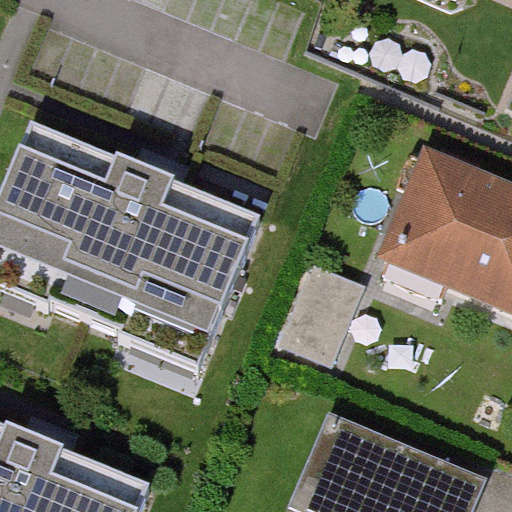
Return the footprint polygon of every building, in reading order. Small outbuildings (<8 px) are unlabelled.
[(268,235),(42,141),(0,241),(0,288),(209,376),(268,235)] [(511,198),(435,167),(393,269),(511,317),(511,198)] [(303,364),(345,363),(343,270),(301,271),(303,364)] [(486,511),(494,496),(344,430),(308,511),(486,511)] [(159,511),(165,500),(0,431),(0,511),(159,511)]
